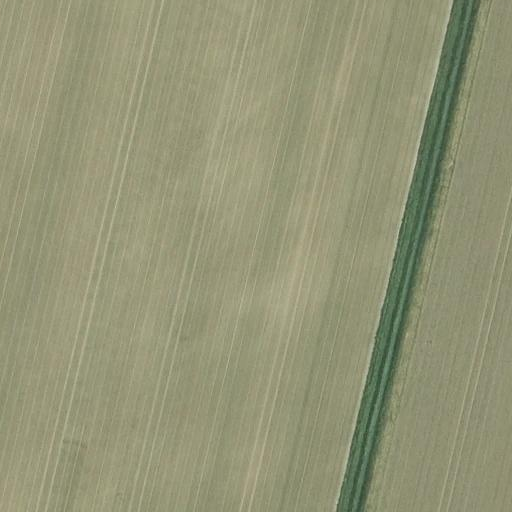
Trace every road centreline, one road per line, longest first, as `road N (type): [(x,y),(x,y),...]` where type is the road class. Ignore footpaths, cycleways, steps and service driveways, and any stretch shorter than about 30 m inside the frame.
road 1 (track): [(343,511),(460,0)]
road 2 (track): [(484,0),(369,511)]
